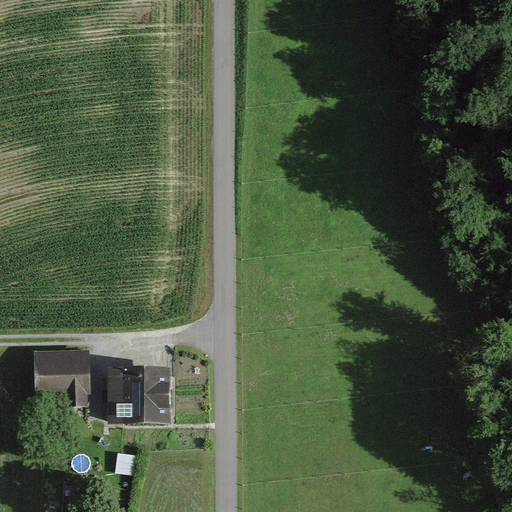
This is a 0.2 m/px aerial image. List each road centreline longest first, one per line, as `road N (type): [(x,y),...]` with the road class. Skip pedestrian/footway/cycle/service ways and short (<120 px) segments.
road 1 (unclassified): [(223,0),(227,511)]
road 2 (track): [(227,333),(0,341)]
